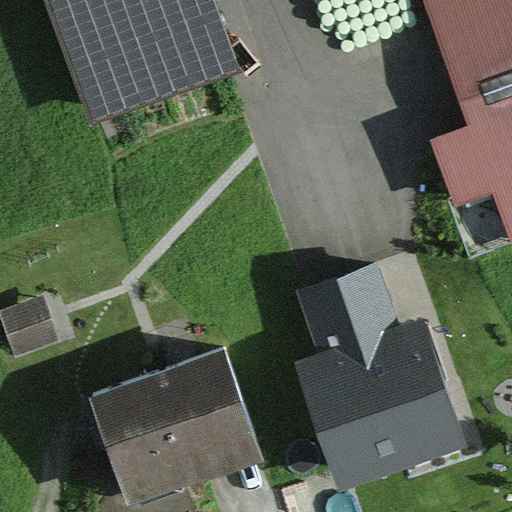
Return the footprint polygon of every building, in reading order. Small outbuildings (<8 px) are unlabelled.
[(40,0),(84,120),(235,66),(211,0),(40,0)] [(511,0),(425,0),(470,121),(431,137),(456,208),(495,191),(511,235),(511,0)] [(323,353),(295,362),(338,489),(466,445),(423,321),(399,329),(377,264),(302,290),(323,353)] [(0,319),(13,358),(58,343),(41,294),(0,307),(0,319)] [(219,347),(86,394),(102,441),(123,502),(257,454),(219,347)]
